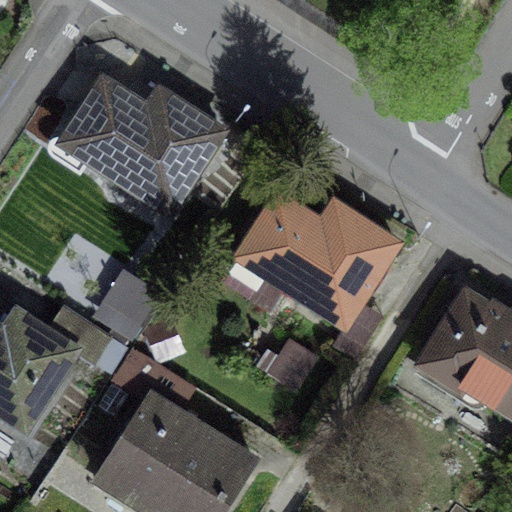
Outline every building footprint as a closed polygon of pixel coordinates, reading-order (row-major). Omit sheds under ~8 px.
[(162,110),(116,80),(69,152),(187,229),(248,135),(176,88),(162,110)] [(337,224),(293,199),(248,274),(355,337),(411,243),(348,205),(337,224)] [(511,319),(476,297),(425,381),(511,434),(511,319)] [(19,329),(0,317),(0,419),(44,448),(106,355),(33,308),(19,329)] [(247,511),(277,467),(162,393),(99,490),(133,511),(247,511)]
